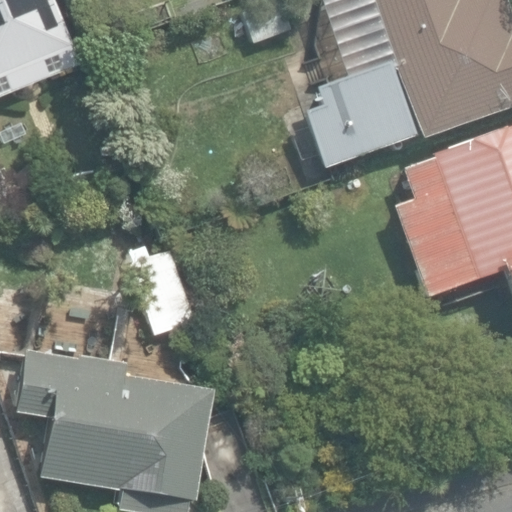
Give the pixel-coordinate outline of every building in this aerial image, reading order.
[(0,0),(0,93),(72,65),(46,0),(0,0)] [(364,0),(386,62),(307,90),(313,107),(296,114),(315,168),(413,134),(414,139),(511,104),(511,24),(508,26),(499,0),(364,0)] [(277,6),(237,18),(247,49),(286,37),(277,6)] [(493,273),(511,326),(511,123),(457,143),(458,146),(392,170),(404,202),(385,209),(417,300),(493,273)] [(334,212),(374,199),(366,175),(326,189),(334,212)] [(123,268),(150,339),(190,324),(162,250),(143,257),(139,247),(123,253),(128,266),(123,268)] [(112,511),(120,511),(180,511),(183,502),(190,503),(208,391),(119,377),(121,366),(72,359),(72,360),(18,351),(8,413),(39,418),(29,478),(115,492),(112,511)]
